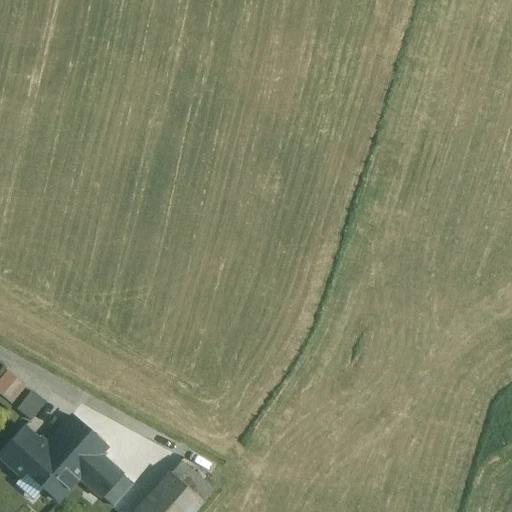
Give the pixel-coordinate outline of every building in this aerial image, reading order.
[(31,388),(10,376),(0,392),(22,404),(31,388)] [(33,389),(24,404),(41,413),(49,398),(33,389)] [(46,447),(25,471),(26,472),(59,501),(80,478),(88,469),(98,457),(106,448),(72,418),(46,447)] [(24,428),(0,454),(0,458),(21,477),(26,472),(25,471),(46,447),(24,428)] [(120,476),(98,457),(88,469),(110,488),(120,476)] [(184,463),(140,511),(201,511),(218,494),(184,463)] [(110,488),(88,469),(80,478),(114,508),(132,487),(120,476),(110,488)]
